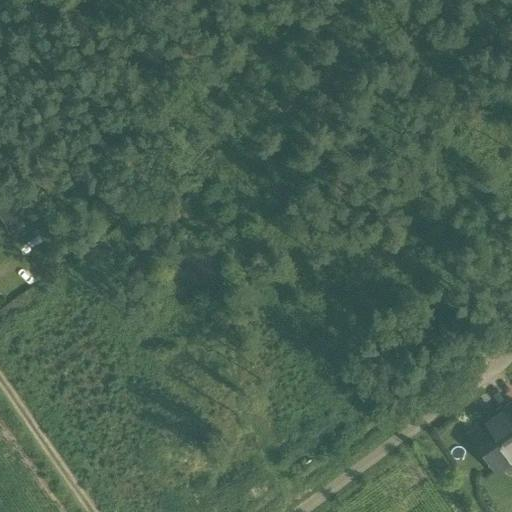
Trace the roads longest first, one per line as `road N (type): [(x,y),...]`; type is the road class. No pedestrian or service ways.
road 1 (unclassified): [(300,511),(511,354)]
road 2 (track): [(95,511),(0,376)]
